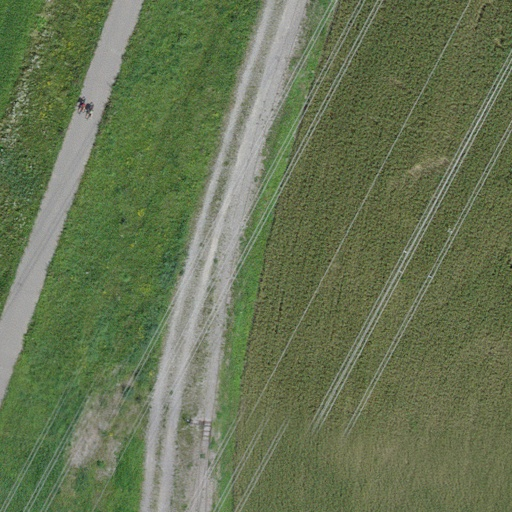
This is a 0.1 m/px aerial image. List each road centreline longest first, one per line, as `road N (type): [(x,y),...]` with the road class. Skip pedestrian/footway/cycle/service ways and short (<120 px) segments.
road 1 (track): [(299,0),(147,511)]
road 2 (track): [(0,379),(137,0)]
